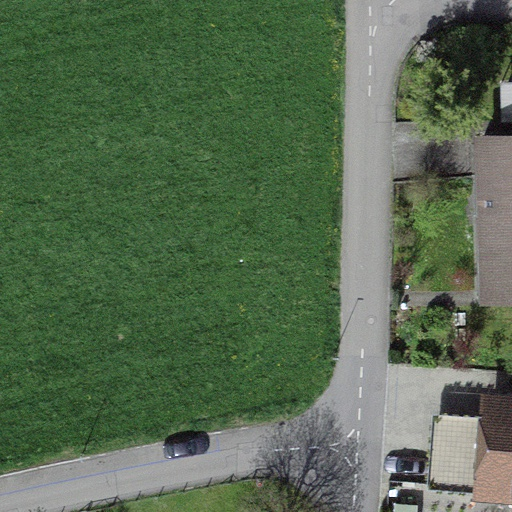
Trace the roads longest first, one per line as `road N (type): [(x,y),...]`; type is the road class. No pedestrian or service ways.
road 1 (residential): [(352,448),(366,127),(363,0)]
road 2 (residential): [(0,508),(196,465),(352,448)]
